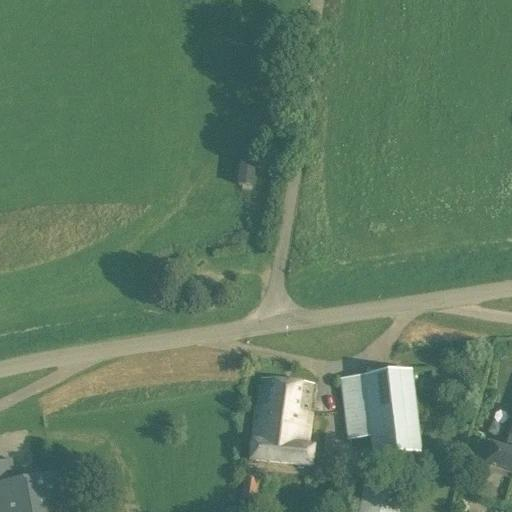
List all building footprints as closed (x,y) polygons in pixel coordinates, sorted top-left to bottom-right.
[(252,188),(256,165),(240,162),(237,187),(252,188)] [(373,460),(422,454),(412,372),(362,378),(373,460)] [(312,470),(314,450),(307,449),(311,417),(309,417),(313,387),(261,380),(254,442),(252,442),(250,462),(312,470)] [(511,427),(504,452),(493,449),(487,466),(511,474),(511,427)] [(0,511),(81,511),(74,470),(16,481),(12,460),(0,461),(0,511)] [(259,481),(243,479),(241,497),(257,499),(259,481)] [(400,511),(403,493),(363,487),(359,511),(400,511)]
